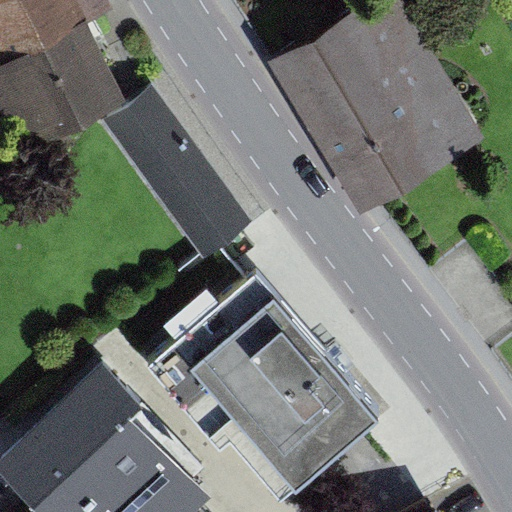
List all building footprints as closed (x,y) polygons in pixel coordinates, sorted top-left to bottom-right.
[(113,0),(0,0),(0,86),(26,142),(135,91),(97,9),(115,1),(113,0)] [(488,131),(410,0),(377,0),(372,3),(370,0),(347,0),(284,37),(377,196),(488,131)] [(196,256),(253,222),(166,74),(109,107),(196,256)] [(388,404),(264,261),(155,355),(227,437),(239,426),(293,487),(388,404)] [(152,394),(114,352),(0,453),(0,456),(50,511),(191,511),(216,491),(139,405),(152,394)] [(455,511),(449,500),(427,511),(455,511)]
